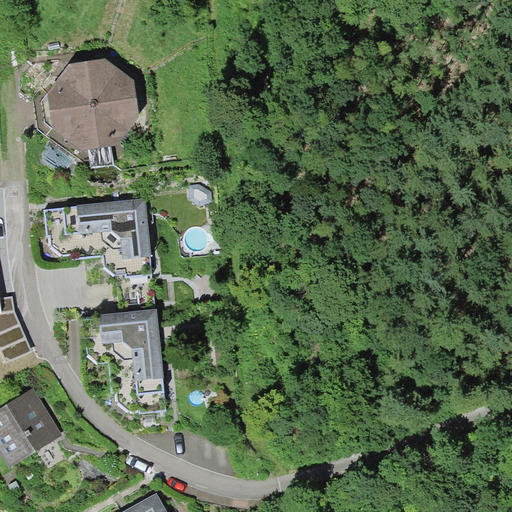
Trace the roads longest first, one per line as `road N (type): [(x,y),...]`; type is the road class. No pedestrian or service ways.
road 1 (residential): [(6,87),(41,324),(61,372),(135,447),(197,477),(264,488),(511,401)]
road 2 (track): [(218,0),(254,427),(267,464),(289,478)]
